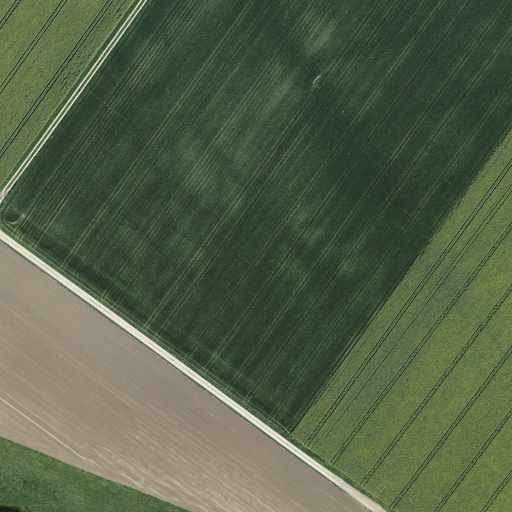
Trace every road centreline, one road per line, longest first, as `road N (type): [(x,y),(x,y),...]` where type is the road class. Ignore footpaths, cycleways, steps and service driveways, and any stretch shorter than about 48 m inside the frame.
road 1 (track): [(390,511),(0,231)]
road 2 (track): [(144,0),(0,202)]
